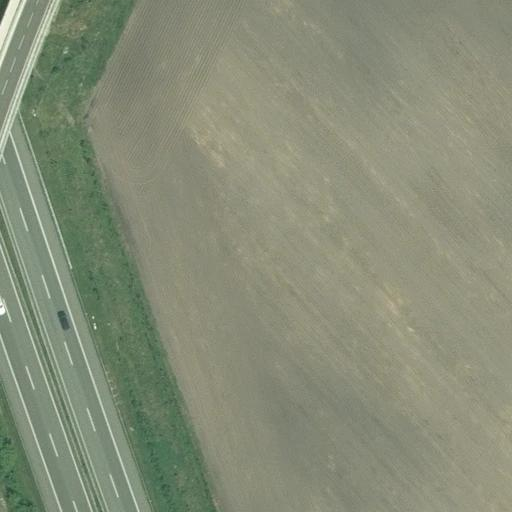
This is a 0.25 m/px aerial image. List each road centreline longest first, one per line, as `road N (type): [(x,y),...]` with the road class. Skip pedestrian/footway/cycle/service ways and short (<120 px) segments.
road 1 (motorway): [(123,511),(0,149)]
road 2 (motorway): [(0,312),(69,511)]
